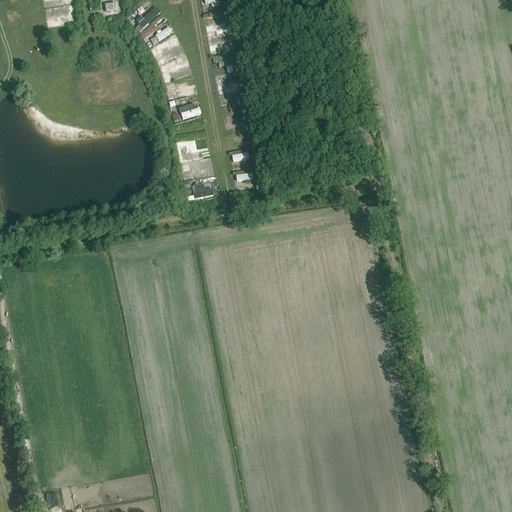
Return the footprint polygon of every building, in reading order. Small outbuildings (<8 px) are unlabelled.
[(115,4),(104,6),(106,13),(116,12),(115,4)] [(57,16),(57,21),(67,20),(67,16),(73,16),(73,7),(47,8),(47,16),(57,16)] [(157,8),(136,27),(142,33),(162,14),(157,8)] [(216,30),(230,28),(229,15),(208,17),(209,25),(216,24),(216,30)] [(160,41),(175,34),(172,28),(157,35),(160,41)] [(212,44),(233,42),(232,35),(211,37),(212,44)] [(185,44),(175,48),(173,44),(163,49),(168,60),(188,51),(185,44)] [(232,54),(218,57),(220,67),(234,64),(232,54)] [(175,79),(195,73),(193,65),(182,69),(181,65),(171,68),(175,79)] [(221,84),(239,82),(239,75),(220,77),(221,84)] [(198,86),(190,88),(189,82),(177,85),(180,98),(200,94),(198,86)] [(224,102),(235,101),(235,106),(247,106),(246,94),(224,95),(224,102)] [(183,109),(186,119),(205,115),(203,108),(193,110),(192,107),(183,109)] [(228,115),(228,122),(249,121),(248,114),(228,115)] [(231,136),(233,149),(256,145),(254,132),(231,136)] [(191,156),(201,156),(200,149),(208,148),(208,143),(190,144),(191,156)] [(212,168),(192,171),(193,180),(214,177),(212,168)] [(239,176),(239,182),(256,179),(255,174),(239,176)] [(195,200),(217,196),(214,178),(193,182),(186,183),(188,194),(194,193),(195,200)] [(258,190),(267,189),(266,180),(258,180),(258,190)]
